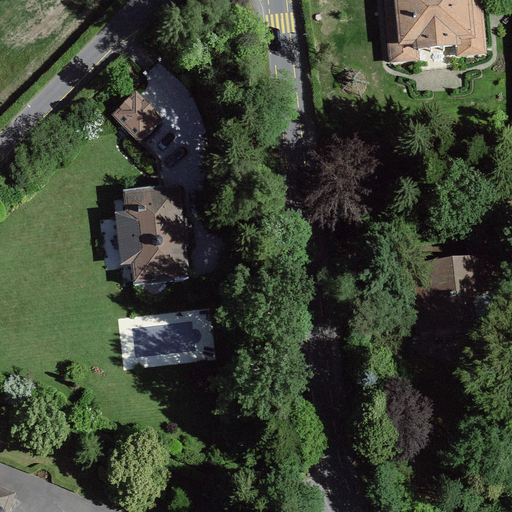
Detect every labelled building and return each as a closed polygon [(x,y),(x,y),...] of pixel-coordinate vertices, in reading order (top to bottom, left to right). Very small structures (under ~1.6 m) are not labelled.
[(485,0),(387,0),(393,71),(490,63),(485,0)] [(112,116),(140,144),(164,121),(136,92),(112,116)] [(186,196),(128,201),(136,290),(193,285),(186,196)] [(497,255),(408,264),(415,339),(504,331),(497,255)] [(8,511),(16,495),(0,489),(0,511),(8,511)]
